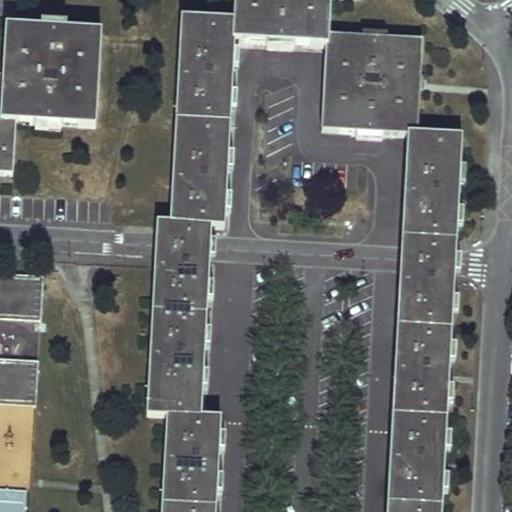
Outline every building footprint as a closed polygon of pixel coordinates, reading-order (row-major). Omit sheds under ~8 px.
[(239,0),(237,28),(182,24),(170,225),(212,228),(225,229),(237,35),(331,42),(326,127),(412,133),(405,240),(458,243),(464,136),(418,133),(424,41),(331,34),(333,0),(239,0)] [(0,175),(14,177),(17,124),(97,129),(102,37),(7,30),(2,123),(0,123),(0,175)] [(441,511),(455,281),(402,278),(387,511),(216,511),(222,419),(201,418),(210,267),(157,264),(148,416),(171,417),(164,511),(441,511)] [(0,399),(38,402),(40,363),(0,360),(0,314),(43,317),(45,280),(0,276),(0,399)] [(0,314),(0,320),(43,323),(43,317),(0,314)] [(0,399),(0,405),(38,408),(38,402),(0,399)] [(0,511),(26,511),(28,489),(0,487),(0,511)]
